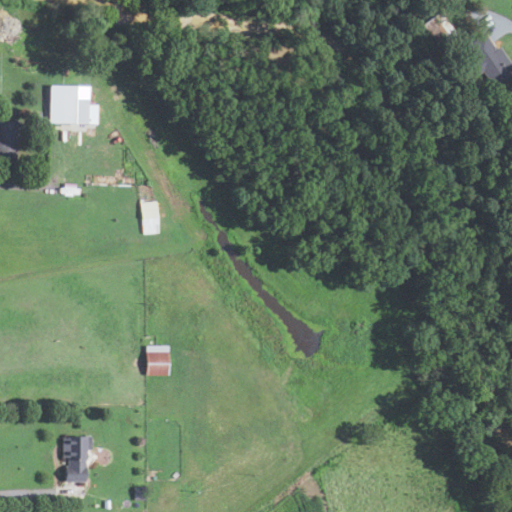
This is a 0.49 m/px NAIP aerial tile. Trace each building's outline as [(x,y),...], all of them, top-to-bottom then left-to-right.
[(421,24),(439,10),(457,34),(439,48),(421,24)] [(484,31),(496,50),(500,47),(511,65),(511,69),(509,72),(511,76),(493,89),(483,73),(477,76),(467,61),(471,58),(463,45),(484,31)] [(48,122),(49,86),(88,87),(88,104),(97,105),(96,123),(48,122)] [(0,121),(17,121),(16,161),(0,160),(0,121)] [(157,231),(141,232),(139,202),(155,201),(157,231)] [(168,375),(146,376),(145,346),(167,346),(168,375)] [(64,482),(64,467),(67,467),(67,458),(62,458),(62,439),(67,439),(67,436),(89,436),(90,451),(85,452),(86,481),(64,482)] [(146,500),(133,500),(134,487),(147,487),(146,500)]
